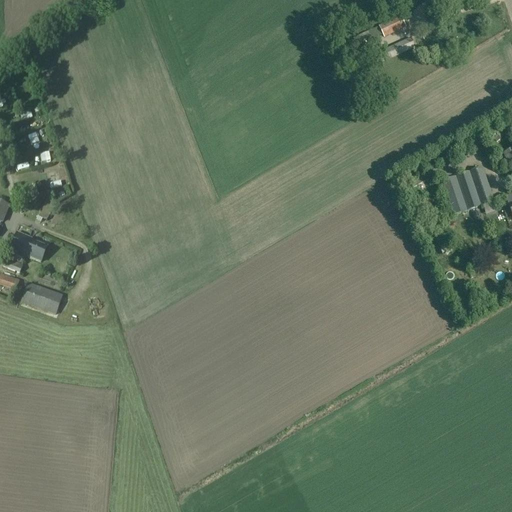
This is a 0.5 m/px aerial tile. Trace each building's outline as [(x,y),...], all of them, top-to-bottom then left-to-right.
[(379,27),(385,39),(407,28),(401,16),(379,27)] [(357,48),(372,41),(368,31),(353,38),(357,48)] [(411,39),(379,54),(383,64),(416,48),(411,39)] [(449,46),(441,50),(445,57),(453,53),(449,46)] [(458,214),(494,203),(482,168),(446,180),(458,214)] [(413,189),(431,180),(428,175),(410,184),(413,189)] [(0,202),(0,222),(2,224),(10,206),(0,202)] [(17,233),(9,252),(26,259),(27,257),(40,263),(47,247),(33,241),(34,240),(17,233)] [(19,274),(23,266),(6,259),(3,267),(19,274)] [(0,286),(15,292),(20,281),(0,274),(0,286)] [(56,316),(63,296),(28,283),(21,303),(56,316)]
